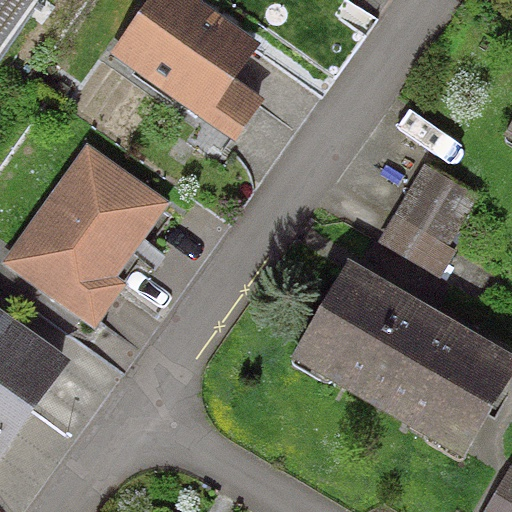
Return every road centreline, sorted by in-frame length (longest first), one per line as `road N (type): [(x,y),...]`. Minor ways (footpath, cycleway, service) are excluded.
road 1 (residential): [(136,418),(432,0)]
road 2 (residential): [(136,418),(298,511)]
